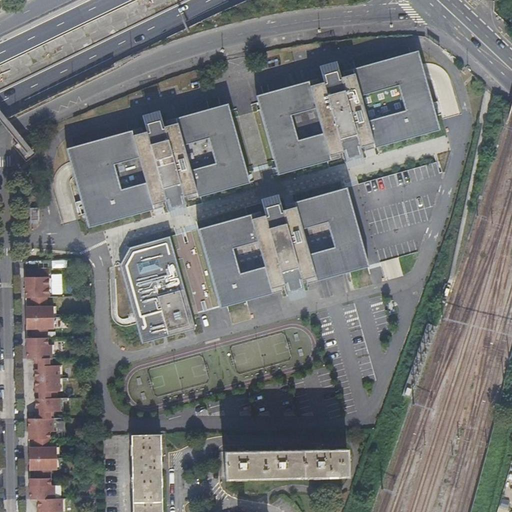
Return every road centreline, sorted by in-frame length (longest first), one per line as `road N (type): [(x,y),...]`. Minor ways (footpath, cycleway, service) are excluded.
road 1 (tertiary): [(1,133),(172,59),(312,22)]
road 2 (residential): [(11,511),(6,262)]
road 3 (motorway): [(0,103),(210,0)]
road 4 (tertiary): [(312,22),(402,11),(433,14),(457,29)]
road 5 (residential): [(1,133),(6,262)]
road 6 (motorway): [(108,0),(0,53)]
